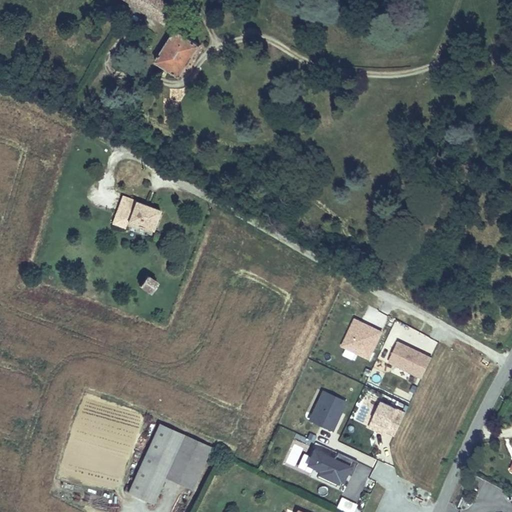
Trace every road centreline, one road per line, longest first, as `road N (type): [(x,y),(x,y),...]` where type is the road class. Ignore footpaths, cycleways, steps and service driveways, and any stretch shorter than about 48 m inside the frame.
road 1 (track): [(209,195),(509,360)]
road 2 (unclassified): [(437,511),(511,356)]
